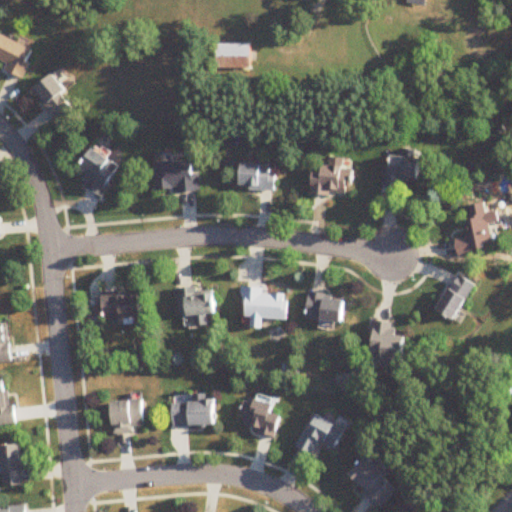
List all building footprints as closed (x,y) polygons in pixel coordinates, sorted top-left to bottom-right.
[(0,70),(19,81),(34,54),(0,36),(0,65),(2,66),(0,69),(0,70)] [(213,44),(213,69),(250,69),(250,44),(213,44)] [(30,90),(54,122),(75,106),(51,75),(30,90)] [(80,186),(99,199),(119,170),(89,149),(75,170),(86,177),(80,186)] [(418,182),(419,158),(384,157),(382,190),(403,191),(404,182),(418,182)] [(315,197),(349,198),(350,160),(327,159),(327,166),(309,165),(308,188),(315,188),(315,197)] [(198,192),(197,161),(153,162),(153,193),(198,192)] [(236,164),(235,189),(274,191),(275,167),(236,164)] [(474,217),(477,236),(460,238),(462,255),(502,250),(499,229),(508,228),(506,213),(474,217)] [(463,321),(483,285),(463,275),(443,310),(463,321)] [(211,326),(210,316),(220,315),(219,294),(203,295),(202,288),(179,289),(181,318),(197,317),(198,327),(211,326)] [(266,288),(243,288),(243,318),(254,318),(254,330),(266,330),(266,320),(287,320),(287,295),(266,295),(266,288)] [(104,294),(105,321),(146,320),(145,293),(104,294)] [(347,324),(350,299),(311,294),(308,319),(347,324)] [(396,324),(375,321),(371,357),(411,362),(414,337),(394,335),(396,324)] [(0,364),(12,364),(11,325),(0,324),(0,364)] [(0,427),(15,426),(10,379),(0,380),(0,427)] [(251,403),(241,425),(278,441),(288,417),(276,412),(280,403),(260,395),(256,405),(251,403)] [(175,428),(220,428),(220,401),(175,401),(175,428)] [(114,402),(115,435),(136,435),(136,429),(147,429),(146,402),(114,402)] [(300,450),(317,458),(323,444),(340,452),(350,428),(315,413),(300,450)] [(22,445),(1,447),(5,488),(26,485),(22,445)] [(352,478),(384,509),(404,489),(371,458),(352,478)]
